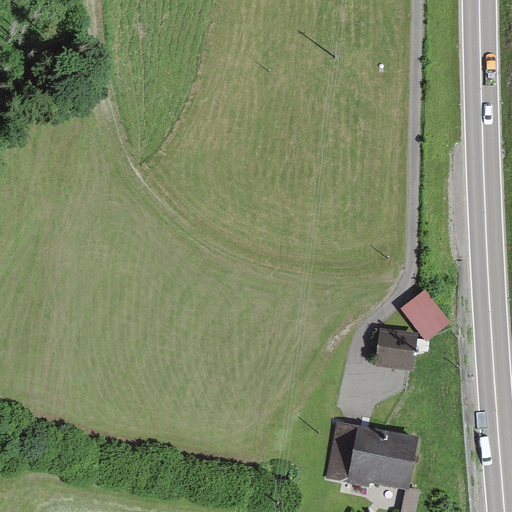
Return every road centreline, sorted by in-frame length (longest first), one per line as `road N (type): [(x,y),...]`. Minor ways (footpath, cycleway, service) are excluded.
road 1 (trunk): [(480,0),(506,511)]
road 2 (track): [(412,272),(341,285),(249,264),(148,199),(115,133),(97,0)]
